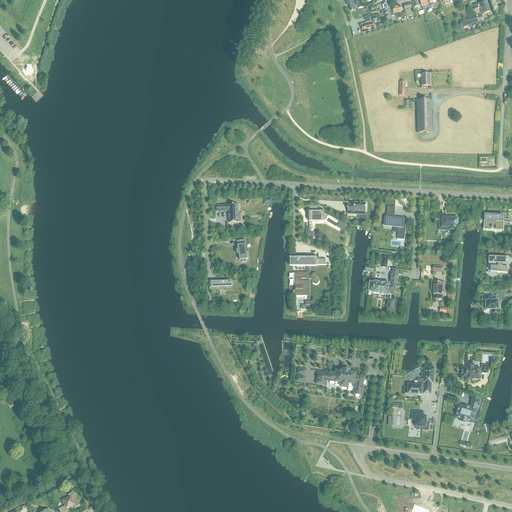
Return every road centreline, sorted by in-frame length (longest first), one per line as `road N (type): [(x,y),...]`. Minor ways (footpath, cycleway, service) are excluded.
road 1 (residential): [(295,185),(207,181),(209,278)]
road 2 (residential): [(511,506),(372,477),(358,456),(369,449)]
road 3 (residential): [(417,191),(295,185)]
